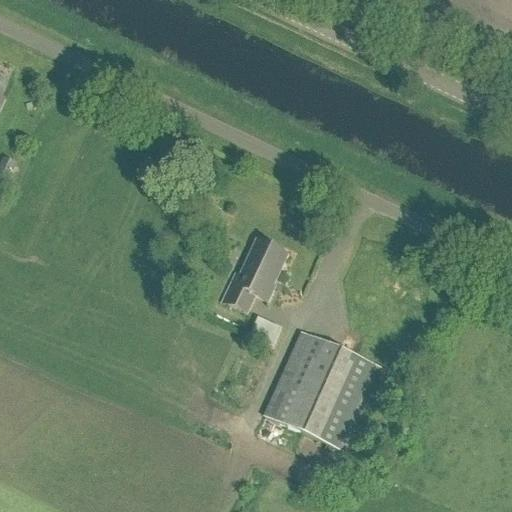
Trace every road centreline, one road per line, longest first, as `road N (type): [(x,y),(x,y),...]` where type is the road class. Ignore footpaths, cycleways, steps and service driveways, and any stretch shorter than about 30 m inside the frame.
road 1 (unclassified): [(511,269),(0,24)]
road 2 (tertiary): [(511,119),(258,0)]
